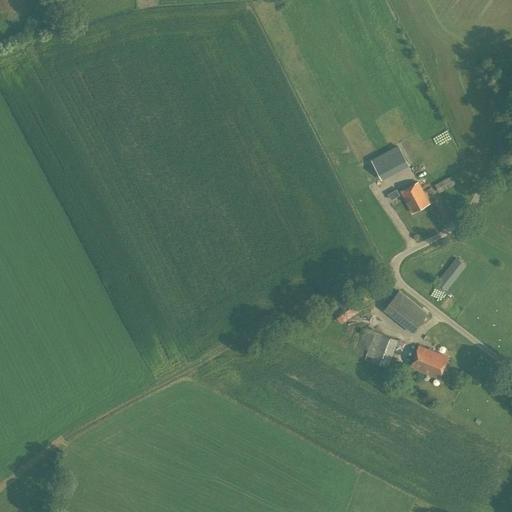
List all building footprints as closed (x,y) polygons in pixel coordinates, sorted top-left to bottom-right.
[(401,143),(374,159),(386,179),(413,163),(401,143)] [(434,184),(439,193),(456,184),(452,175),(434,184)] [(418,182),(401,191),(412,212),(429,203),(418,182)] [(435,283),(446,291),(466,265),(455,258),(435,283)] [(412,333),(428,313),(399,290),(383,310),(412,333)] [(340,324),(358,314),(350,301),(333,311),(340,324)] [(402,348),(404,342),(365,328),(357,347),(367,350),(364,359),(388,368),(396,346),(402,348)] [(447,357),(419,345),(410,367),(439,379),(447,357)]
